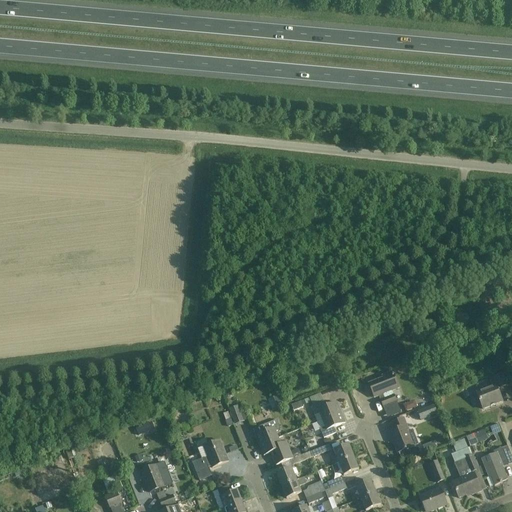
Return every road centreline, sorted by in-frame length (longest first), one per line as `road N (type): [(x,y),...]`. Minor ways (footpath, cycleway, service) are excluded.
road 1 (unclassified): [(511,174),(0,127)]
road 2 (motorway): [(0,44),(511,90)]
road 3 (motorway): [(511,51),(0,7)]
